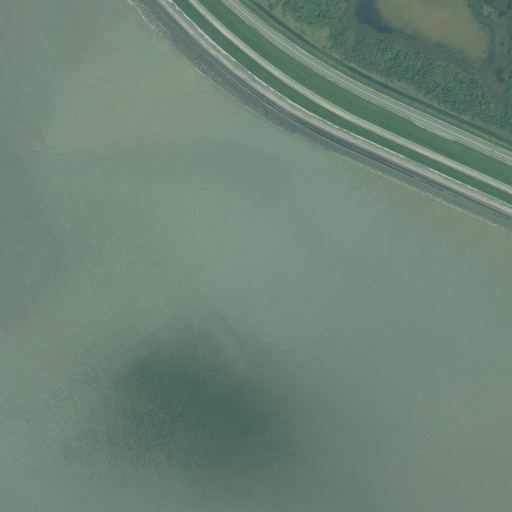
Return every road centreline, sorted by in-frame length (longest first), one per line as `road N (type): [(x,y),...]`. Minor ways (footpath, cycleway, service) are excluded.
road 1 (unclassified): [(511,191),(338,111),(272,70),(191,0)]
road 2 (trunk): [(511,159),(325,72),(228,0)]
